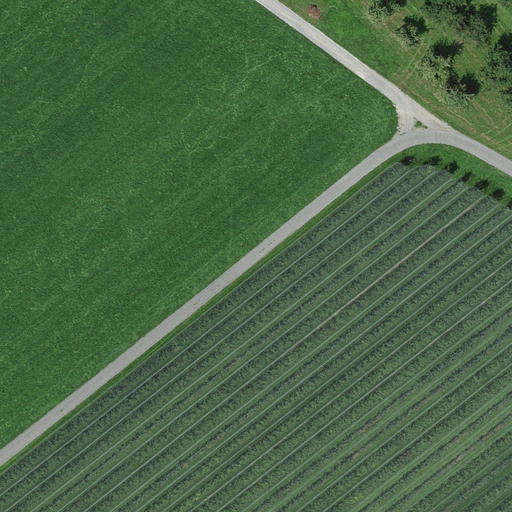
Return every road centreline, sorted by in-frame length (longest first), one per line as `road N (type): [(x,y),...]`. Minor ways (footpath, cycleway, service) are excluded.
road 1 (track): [(424,121),(0,461)]
road 2 (track): [(260,0),(424,121),(511,172)]
